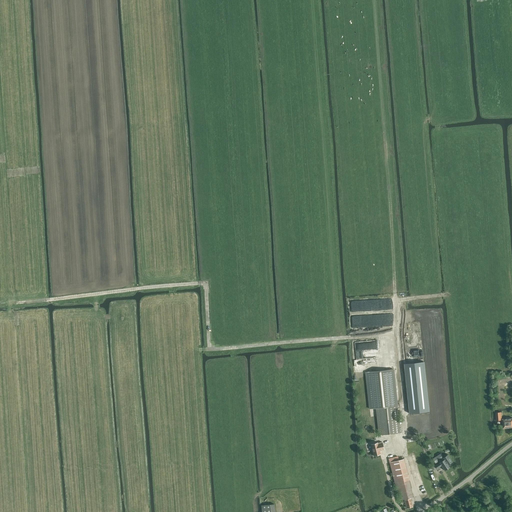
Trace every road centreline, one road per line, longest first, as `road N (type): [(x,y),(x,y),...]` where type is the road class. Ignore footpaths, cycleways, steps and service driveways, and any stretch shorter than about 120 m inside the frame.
road 1 (track): [(396,334),(210,349),(206,282),(95,293),(96,310)]
road 2 (track): [(374,0),(394,300)]
